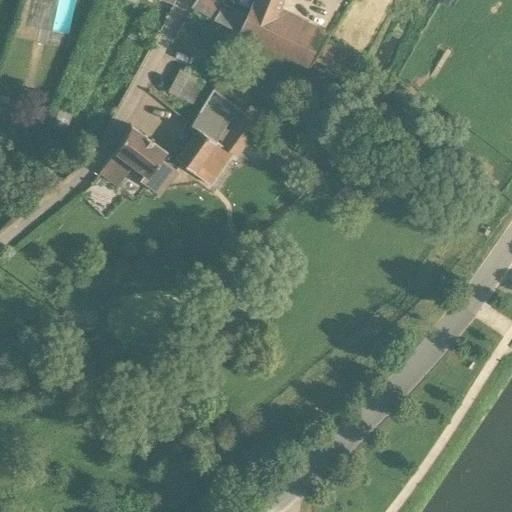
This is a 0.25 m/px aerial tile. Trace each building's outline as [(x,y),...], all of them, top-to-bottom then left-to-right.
[(214,0),(195,0),(191,8),(214,20),(223,5),(214,0)] [(253,0),(239,32),(309,69),(328,30),(282,9),(284,0),(253,0)] [(225,3),(214,20),(239,32),(246,16),(225,3)] [(203,82),(177,68),(165,92),(191,105),(203,82)] [(263,135),(239,113),(226,130),(223,128),(226,122),(201,105),(190,122),(188,124),(193,128),(172,158),(208,185),(231,155),(235,158),(247,141),(255,147),(263,135)] [(111,154),(98,172),(115,185),(130,166),(141,175),(137,180),(158,196),(176,172),(159,158),(163,152),(129,126),(111,154)] [(77,166),(75,159),(71,159),(70,158),(53,161),(56,172),(73,169),(72,167),(77,166)]
